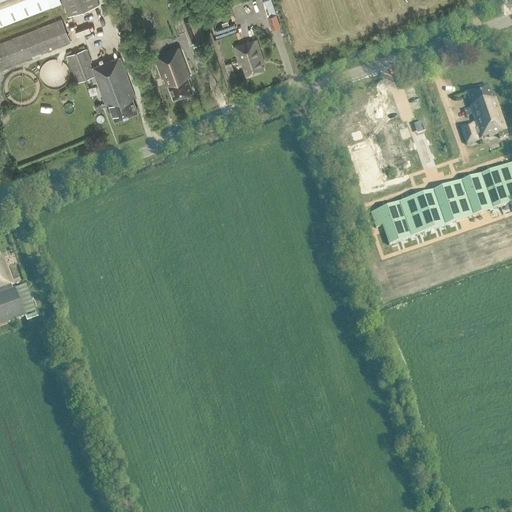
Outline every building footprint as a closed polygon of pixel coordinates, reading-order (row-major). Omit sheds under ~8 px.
[(0,0),(0,25),(62,2),(61,0),(0,0)] [(62,0),(69,17),(99,5),(96,0),(62,0)] [(261,0),(272,29),(280,26),(270,0),(261,0)] [(192,42),(203,38),(196,18),(185,22),(192,42)] [(0,69),(70,42),(61,20),(0,43),(0,69)] [(234,21),(223,23),(224,26),(215,28),(217,35),(236,31),(234,21)] [(264,71),(260,61),(263,61),(256,40),(233,47),(239,65),(242,64),(246,77),(264,71)] [(192,92),(187,78),(190,77),(179,47),(155,56),(166,86),(169,85),(174,99),(192,92)] [(92,67),(85,49),(67,56),(77,83),(94,76),(105,103),(100,105),(100,104),(94,106),(97,113),(103,111),(102,108),(106,106),(108,112),(111,111),(115,121),(137,112),(132,99),(135,98),(120,57),(92,67)] [(492,97),(489,88),(468,95),(472,107),(469,108),(470,111),(465,113),(467,119),(472,117),(477,130),(475,131),(473,125),(461,129),(467,147),(481,142),(481,141),(488,138),(489,139),(498,136),(499,140),(505,138),(506,140),(509,139),(494,96),(492,97)] [(417,200),(371,215),(376,230),(382,228),(389,247),(459,223),(459,222),(489,211),(489,213),(511,205),(511,166),(458,185),(459,187),(417,201),(417,200)] [(371,239),(363,242),(365,252),(374,249),(371,239)] [(0,260),(0,258),(0,328),(25,319),(27,324),(39,319),(27,286),(13,291),(11,287),(13,286),(3,259),(0,260)]
